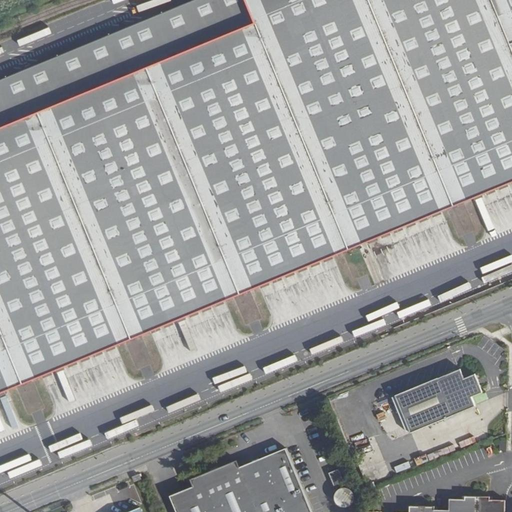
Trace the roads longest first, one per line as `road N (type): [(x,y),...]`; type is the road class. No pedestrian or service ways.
road 1 (tertiary): [(509,304),(19,511)]
road 2 (unknown): [(511,467),(396,491),(372,511)]
